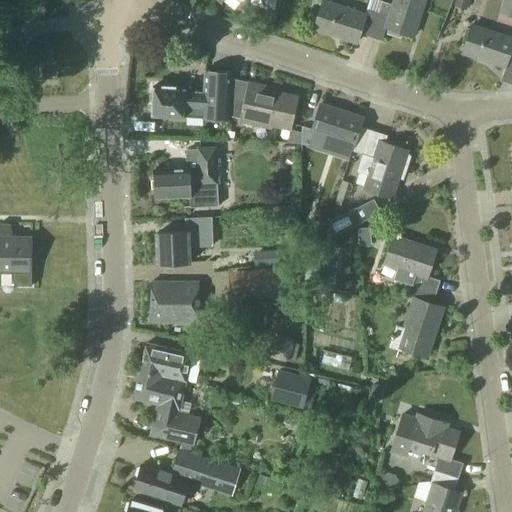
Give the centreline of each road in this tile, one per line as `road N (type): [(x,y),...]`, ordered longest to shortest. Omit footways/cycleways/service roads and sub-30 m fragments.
road 1 (residential): [(64,511),(105,385),(116,315),(108,104)]
road 2 (residential): [(504,511),(455,110)]
road 3 (residential): [(455,110),(123,2)]
road 4 (residential): [(0,40),(123,2)]
